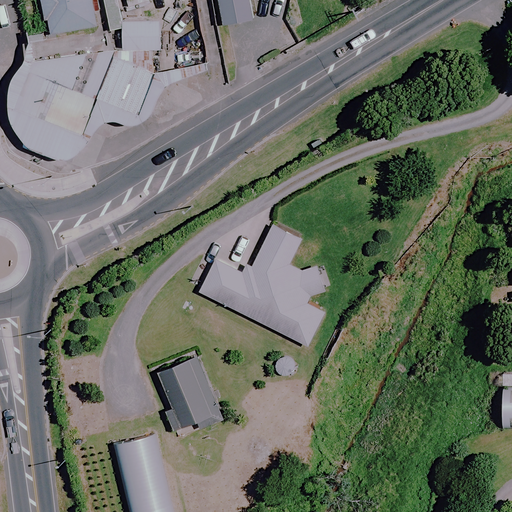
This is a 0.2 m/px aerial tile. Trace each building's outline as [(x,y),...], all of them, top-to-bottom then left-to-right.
[(40,0),(47,36),(97,27),(91,0),(40,0)] [(122,29),(117,0),(104,0),(108,31),(122,29)] [(252,20),(248,0),(218,0),(223,25),(252,20)] [(201,72),(205,71),(206,65),(204,65),(201,65),(197,65),(193,66),(189,66),(186,67),(182,68),(176,69),(170,70),(164,71),(158,72),(152,72),(152,51),(159,51),(159,20),(123,20),(122,46),(36,58),(35,44),(44,44),(44,35),(30,35),(30,45),(26,45),(26,62),(22,67),(18,72),(15,77),(12,83),(10,90),(9,96),(8,103),(9,109),(10,116),(11,122),(14,128),(17,134),(21,139),(25,144),(30,148),(31,149),(34,151),(36,152),(38,153),(41,154),(43,156),(46,157),(49,157),(51,158),(54,159),(57,160),(59,160),(62,160),(65,160),(68,159),(70,158),(73,157),(76,155),(78,154),(81,152),(83,150),(85,148),(87,146),(89,144),(91,141),(92,139),(94,136),(95,134),(96,132),(97,130),(98,128),(100,127),(101,125),(103,124),(105,123),(106,122),(108,122),(111,121),(113,121),(115,121),(117,121),(119,122),(121,123),(123,124),(126,125),(129,125),(132,125),(135,125),(138,124),(140,123),(143,122),(145,120),(148,119),(150,117),(151,114),(153,112),(154,109),(155,106),(157,103),(159,99),(162,96),(164,92),(167,89),(171,86),(174,84),(177,81),(181,79),(185,77),(189,75),(193,74),(197,73),(201,72)] [(317,266),(302,271),(290,265),(303,238),(273,223),(247,276),(217,260),(201,293),(308,346),(325,312),(310,305),(306,303),(310,296),(325,291),(317,266)] [(218,413),(196,357),(158,372),(172,408),(166,411),(174,431),(218,413)] [(511,369),(489,369),(489,384),(511,384),(511,369)] [(511,428),(511,388),(503,389),(502,428),(511,428)] [(170,511),(152,435),(115,444),(130,511),(170,511)]
